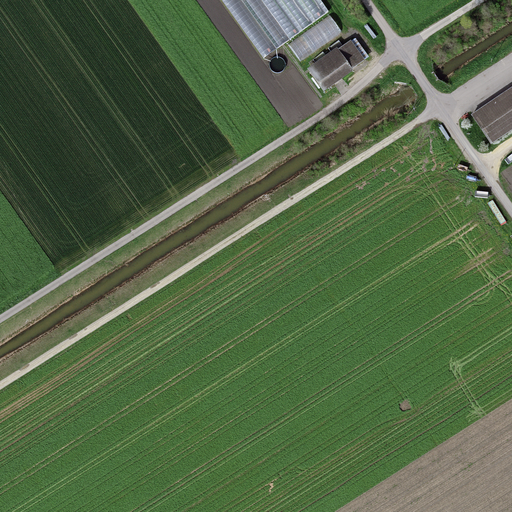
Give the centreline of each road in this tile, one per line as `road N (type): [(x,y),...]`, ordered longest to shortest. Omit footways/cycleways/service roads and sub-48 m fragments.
road 1 (track): [(0,383),(511,64)]
road 2 (track): [(488,0),(0,316)]
road 3 (track): [(363,0),(511,208)]
